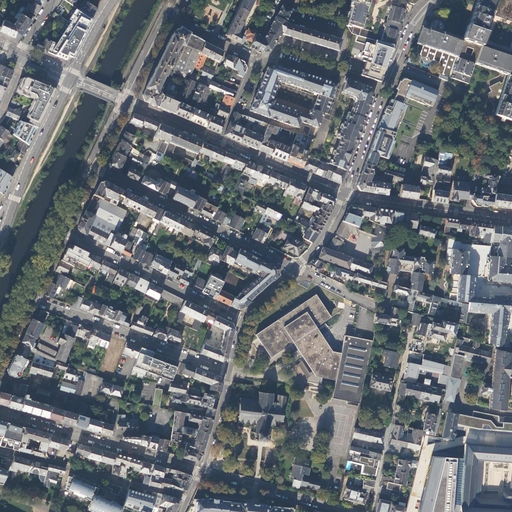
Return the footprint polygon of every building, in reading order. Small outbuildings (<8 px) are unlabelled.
[(242,0),(238,8),(248,12),(254,0),(242,0)] [(353,0),(349,11),(348,17),(346,23),(353,26),(361,28),(364,17),(365,17),(366,17),(366,16),(366,15),(366,14),(365,14),(368,1),(368,0),(353,0)] [(511,0),(496,0),(493,12),(511,18),(511,55),(485,46),(483,46),(481,45),(486,32),(466,25),(463,35),(464,36),(463,39),(456,58),(449,77),(466,83),(468,84),(475,64),(503,74),(505,74),(507,75),(511,76),(511,0)] [(474,0),(472,9),(466,25),(486,32),(491,15),(493,12),(496,0),(474,0)] [(92,18),(96,8),(87,2),(84,6),(81,10),(92,18)] [(29,10),(35,14),(41,6),(35,3),(34,5),(33,4),(29,10)] [(383,26),(384,27),(382,34),(380,42),(395,46),(405,9),(390,5),(386,21),(385,23),(384,23),(383,23),(383,24),(383,25),(383,26)] [(272,27),(266,39),(267,42),(266,43),(262,52),(272,50),(273,47),(272,46),(270,39),(286,7),(283,6),(277,17),(276,17),(271,26),(272,27)] [(22,12),(32,19),(35,14),(29,10),(25,7),(22,12)] [(287,24),(288,22),(287,22),(287,21),(287,20),(292,11),(286,7),(270,39),(272,46),(273,47),(278,37),(279,36),(281,37),(282,34),(287,24)] [(248,12),(238,8),(225,35),(239,42),(242,37),(237,34),(248,12)] [(51,42),(47,52),(52,54),(62,58),(67,60),(68,56),(74,58),(92,21),(91,20),(92,18),(81,10),(78,9),(77,11),(75,9),(69,19),(54,42),(51,42)] [(55,12),(51,17),(58,21),(61,17),(55,12)] [(3,21),(0,28),(0,31),(8,35),(15,38),(21,36),(31,21),(21,14),(15,24),(12,25),(9,23),(7,22),(4,20),(3,21)] [(430,27),(443,32),(444,31),(444,29),(445,28),(445,27),(444,24),(443,22),(442,21),(441,21),(439,20),(436,20),(435,20),(433,21),(431,23),(430,25),(430,27)] [(287,24),(282,34),(338,51),(341,40),(287,24)] [(419,45),(456,58),(463,39),(443,32),(430,27),(423,25),(416,44),(419,45)] [(361,28),(353,26),(352,34),(357,35),(380,42),(382,34),(361,28)] [(240,43),(242,44),(244,40),(247,41),(247,40),(252,42),(256,35),(257,32),(248,28),(247,31),(246,30),(243,36),(240,43)] [(165,91),(173,72),(185,45),(190,34),(180,30),(174,32),(142,96),(144,102),(158,107),(163,96),(165,91)] [(190,34),(185,45),(201,51),(205,42),(190,34)] [(262,38),(256,35),(252,42),(250,47),(257,50),(257,51),(261,53),(262,52),(266,43),(267,42),(266,39),(262,37),(262,38)] [(395,46),(380,42),(357,35),(355,42),(364,45),(361,57),(364,57),(362,61),(365,62),(385,68),(388,61),(389,61),(395,46)] [(42,50),(47,52),(51,42),(49,41),(45,39),(43,43),(38,41),(36,47),(42,50)] [(223,51),(205,42),(201,51),(194,68),(201,71),(203,66),(204,63),(206,56),(219,63),(223,51)] [(185,45),(173,72),(177,74),(189,80),(192,74),(194,68),(201,51),(185,45)] [(440,73),(449,77),(456,58),(419,45),(419,46),(418,49),(418,52),(419,54),(420,56),(422,57),(425,58),(427,58),(429,58),(430,61),(431,61),(433,61),(437,62),(439,63),(440,65),(441,68),(441,71),(440,73)] [(233,69),(238,59),(232,56),(232,58),(228,56),(223,64),(233,69)] [(244,62),(243,62),(238,59),(233,69),(239,71),(237,75),(243,77),(247,68),(245,64),(244,65),(244,64),(244,63),(244,62)] [(361,75),(379,81),(385,68),(365,62),(361,75)] [(261,83),(258,91),(273,96),(279,81),(318,95),(313,109),(312,109),(324,114),(326,114),(337,85),(330,83),(331,81),(319,78),(310,76),(310,75),(290,69),(288,74),(282,72),(284,67),(279,66),(276,65),(268,67),(265,74),(261,83)] [(203,66),(201,71),(202,71),(203,72),(213,76),(214,73),(215,71),(203,66)] [(8,68),(4,67),(0,76),(0,78),(4,80),(5,77),(10,79),(13,71),(8,68)] [(177,74),(173,72),(165,91),(172,94),(173,90),(170,89),(177,74)] [(197,76),(192,74),(189,80),(193,82),(194,79),(195,80),(197,76)] [(494,115),(507,75),(505,74),(503,82),(501,84),(499,82),(489,87),(492,91),(487,94),(492,104),(493,104),(495,106),(492,114),(494,115)] [(28,124),(37,127),(56,89),(49,85),(39,81),(30,78),(23,75),(16,92),(33,99),(26,117),(30,119),(28,124)] [(511,76),(507,75),(494,115),(501,118),(500,121),(504,122),(505,119),(509,120),(511,121),(511,76)] [(211,79),(203,76),(200,85),(204,86),(208,88),(211,79)] [(215,79),(212,78),(211,79),(208,88),(213,90),(216,91),(220,93),(223,86),(213,83),(215,79)] [(372,97),(374,94),(372,93),(370,88),(371,87),(346,79),(341,93),(354,98),(356,102),(351,114),(349,113),(346,121),(360,125),(363,118),(365,119),(368,109),(366,108),(369,100),(371,101),(372,97)] [(437,93),(438,91),(412,80),(411,81),(406,79),(405,79),(404,79),(403,80),(402,80),(401,82),(402,82),(396,96),(395,95),(394,100),(391,99),(388,106),(387,106),(386,107),(386,109),(390,110),(388,114),(385,113),(384,115),(383,115),(378,127),(379,127),(380,127),(396,132),(400,122),(400,123),(407,106),(404,105),(404,103),(406,104),(408,98),(425,105),(425,104),(432,106),(435,100),(433,99),(433,98),(435,98),(437,93)] [(195,82),(193,82),(189,80),(181,98),(187,100),(195,82)] [(0,101),(9,82),(7,81),(0,95),(0,101)] [(197,102),(204,86),(200,85),(199,84),(191,102),(196,104),(197,102)] [(213,90),(208,88),(204,86),(197,102),(202,104),(203,103),(209,90),(212,92),(213,90)] [(234,99),(237,92),(223,86),(220,93),(224,95),(225,95),(234,99)] [(318,128),(324,114),(312,109),(310,110),(308,115),(273,103),(274,101),(272,100),(273,96),(258,91),(256,98),(253,104),(252,104),(249,110),(270,118),(269,118),(298,128),(301,122),(318,128)] [(230,109),(234,99),(225,95),(221,104),(225,106),(224,107),(230,109)] [(175,101),(163,96),(158,107),(174,114),(179,103),(175,101)] [(26,107),(12,101),(10,104),(16,107),(17,106),(18,107),(25,110),(26,107)] [(174,114),(190,121),(195,109),(179,102),(179,103),(174,114)] [(206,128),(210,116),(207,114),(199,111),(202,104),(197,102),(196,104),(195,109),(190,121),(206,128)] [(215,115),(220,106),(217,104),(217,103),(216,102),(215,104),(213,109),(211,113),(215,115)] [(225,119),(230,109),(224,107),(220,106),(215,115),(217,116),(225,119)] [(14,110),(8,108),(6,115),(11,117),(17,119),(21,112),(14,109),(14,110)] [(243,115),(240,114),(234,112),(230,122),(239,125),(241,120),(239,120),(239,118),(242,119),(243,115)] [(155,130),(158,123),(152,121),(138,115),(133,113),(133,114),(132,116),(129,122),(142,128),(143,126),(155,130)] [(206,128),(220,133),(225,122),(216,118),(210,116),(206,128)] [(28,145),(37,127),(28,124),(17,119),(11,117),(6,124),(14,129),(13,131),(14,132),(13,135),(17,137),(28,145)] [(259,127),(261,122),(250,117),(248,121),(248,123),(259,127)] [(360,125),(346,121),(346,122),(344,122),(338,138),(342,140),(338,149),(336,148),(330,164),(346,170),(349,163),(346,162),(347,160),(350,161),(356,144),(353,143),(355,137),(358,138),(361,128),(359,127),(360,125)] [(245,129),(229,123),(224,135),(240,142),(245,129)] [(169,142),(174,130),(169,128),(159,124),(155,134),(154,136),(169,142)] [(263,137),(258,149),(271,155),(276,142),(273,141),(268,139),(271,133),(275,135),(277,128),(268,124),(263,137)] [(1,126),(0,126),(0,139),(3,141),(7,144),(9,141),(5,138),(7,135),(11,138),(12,136),(8,133),(9,132),(1,126)] [(393,141),(396,132),(380,127),(379,127),(378,131),(376,131),(373,140),(375,141),(375,142),(392,147),(394,141),(393,141)] [(245,129),(240,142),(258,149),(263,137),(261,135),(255,133),(256,132),(254,131),(253,132),(245,129)] [(198,151),(202,142),(196,139),(174,130),(169,142),(168,143),(163,156),(187,167),(187,168),(190,169),(193,162),(172,153),(176,145),(197,154),(198,151)] [(127,133),(124,131),(124,133),(120,139),(129,145),(134,136),(131,135),(127,133)] [(293,143),(296,134),(289,132),(286,140),(293,143)] [(302,168),(307,155),(308,152),(304,150),(307,143),(306,143),(308,137),(301,134),(297,133),(296,134),(293,143),(291,148),(286,161),(302,168)] [(13,177),(28,145),(17,137),(0,169),(5,173),(11,176),(13,177)] [(129,145),(120,139),(118,145),(114,152),(124,157),(130,146),(129,145)] [(387,159),(392,147),(375,142),(375,141),(373,140),(368,155),(370,156),(370,158),(369,158),(376,161),(378,156),(387,159)] [(162,157),(163,156),(168,143),(162,141),(156,155),(157,155),(155,159),(159,161),(161,157),(162,157)] [(212,157),(215,148),(209,145),(202,142),(198,151),(209,156),(207,161),(210,162),(212,157)] [(276,142),(271,155),(286,161),(291,148),(276,142)] [(222,161),(226,152),(221,150),(215,148),(212,157),(222,162),(222,161)] [(124,157),(114,152),(111,158),(108,164),(109,167),(113,169),(121,173),(125,166),(122,164),(125,158),(124,157)] [(127,159),(144,168),(150,158),(143,155),(139,152),(137,157),(130,154),(127,159)] [(232,163),(235,156),(229,153),(226,152),(222,161),(231,164),(232,163)] [(451,157),(452,154),(439,152),(437,162),(438,162),(437,166),(446,167),(447,158),(450,158),(451,157)] [(306,170),(311,157),(307,155),(302,168),(306,170)] [(244,168),(247,161),(240,158),(235,156),(232,163),(236,164),(234,168),(241,171),(242,167),(244,168)] [(375,165),(376,161),(369,158),(370,158),(367,157),(365,163),(372,165),(375,165)] [(438,162),(437,162),(430,158),(424,157),(421,171),(417,170),(415,177),(420,178),(419,183),(425,184),(427,183),(431,184),(431,186),(432,188),(433,188),(433,186),(435,175),(437,166),(438,162)] [(315,173),(321,161),(314,158),(309,171),(315,173)] [(250,176),(255,164),(250,162),(247,161),(244,168),(241,173),(249,177),(250,176)] [(315,173),(321,176),(326,163),(321,161),(315,173)] [(341,184),(346,170),(330,164),(326,163),(321,176),(341,184)] [(372,165),(365,163),(364,165),(357,186),(360,191),(373,193),(374,182),(369,182),(371,176),(371,173),(373,173),(372,165)] [(260,179),(264,168),(258,166),(255,164),(250,176),(259,180),(260,179)] [(129,166),(125,175),(131,178),(137,181),(141,173),(135,170),(135,169),(129,166)] [(446,167),(437,166),(435,175),(439,176),(440,175),(438,175),(439,172),(448,174),(447,177),(450,178),(451,168),(446,167)] [(223,186),(230,168),(228,167),(222,180),(216,176),(216,177),(214,181),(223,186)] [(404,176),(406,169),(397,167),(395,173),(404,176)] [(198,173),(192,170),(190,169),(187,168),(184,174),(195,179),(198,173)] [(267,182),(271,171),(267,169),(264,168),(260,179),(265,181),(264,182),(266,183),(267,182)] [(385,170),(384,170),(379,168),(377,175),(383,176),(382,180),(389,182),(390,178),(383,176),(385,170)] [(402,182),(404,176),(395,173),(386,170),(386,169),(385,168),(384,170),(385,170),(383,176),(390,178),(401,182),(402,182)] [(0,169),(0,193),(3,195),(4,196),(13,177),(11,176),(5,173),(0,169)] [(285,189),(290,179),(279,174),(271,171),(267,182),(274,185),(273,188),(277,189),(278,187),(285,189)] [(204,176),(214,181),(216,177),(206,172),(204,176)] [(144,177),(141,183),(149,187),(157,191),(163,180),(159,178),(158,180),(146,174),(144,177)] [(497,178),(498,176),(489,174),(485,174),(484,178),(489,179),(487,187),(482,187),(482,189),(480,196),(475,195),(473,194),(467,193),(466,199),(470,200),(476,206),(479,207),(480,206),(486,207),(487,206),(491,207),(495,194),(496,189),(496,184),(497,178)] [(163,180),(157,191),(164,194),(168,186),(176,190),(178,187),(179,184),(174,182),(175,179),(172,178),(172,176),(170,177),(171,179),(165,176),(163,180)] [(511,176),(502,176),(501,184),(511,184),(511,176)] [(242,195),(249,178),(247,177),(245,181),(241,179),(235,192),(241,195),(242,195)] [(302,192),(305,185),(296,182),(290,179),(285,189),(283,196),(285,196),(287,191),(295,195),(292,203),(297,205),(301,197),(299,196),(301,191),(302,192)] [(466,199),(467,193),(468,183),(453,181),(450,200),(458,201),(458,198),(466,199)] [(120,195),(122,190),(115,187),(105,182),(99,184),(96,189),(93,195),(102,199),(105,195),(111,198),(110,200),(106,198),(105,200),(115,205),(117,201),(116,200),(119,195),(120,195)] [(374,182),(373,193),(388,195),(389,184),(374,182)] [(399,196),(417,199),(419,187),(401,184),(399,196)] [(438,187),(433,186),(433,188),(431,201),(446,204),(449,187),(444,186),(443,191),(436,190),(436,189),(438,189),(438,187)] [(178,187),(176,190),(172,198),(181,203),(191,208),(197,196),(192,194),(193,191),(189,190),(188,192),(178,187)] [(318,201),(321,192),(314,189),(308,187),(302,201),(311,205),(313,199),(318,201)] [(140,213),(145,202),(142,200),(129,194),(122,190),(120,195),(123,197),(124,199),(122,203),(126,205),(126,206),(128,207),(128,206),(139,211),(138,212),(140,213)] [(335,199),(334,198),(333,197),(328,195),(321,192),(318,201),(315,207),(329,214),(333,207),(335,199)] [(511,196),(495,194),(491,207),(511,209),(511,196)] [(102,199),(93,195),(89,204),(85,211),(119,227),(126,212),(127,211),(115,205),(105,200),(102,199)] [(246,197),(242,195),(241,195),(238,201),(241,202),(241,201),(244,203),(246,197)] [(197,196),(191,208),(194,209),(200,212),(205,202),(206,200),(197,196)] [(294,221),(306,227),(318,233),(323,223),(329,214),(315,207),(311,205),(302,201),(294,221)] [(159,221),(164,211),(160,209),(145,202),(140,213),(135,222),(139,223),(144,213),(152,217),(159,221)] [(205,202),(200,212),(205,215),(212,218),(217,208),(205,202)] [(263,215),(266,207),(257,203),(255,208),(261,211),(260,214),(263,215)] [(349,208),(346,213),(360,217),(362,206),(354,205),(351,205),(349,206),(349,208)] [(362,206),(360,217),(361,218),(363,218),(364,215),(370,217),(369,219),(365,218),(365,219),(373,222),(373,217),(374,211),(375,208),(362,206)] [(279,218),(281,215),(266,207),(263,215),(259,222),(269,227),(271,224),(268,223),(265,222),(268,215),(278,221),(279,218)] [(217,208),(212,218),(215,219),(222,223),(226,214),(219,211),(220,209),(217,208)] [(377,211),(374,211),(373,217),(376,218),(375,221),(390,223),(391,221),(392,211),(377,208),(377,211)] [(119,227),(85,211),(81,219),(78,226),(80,232),(84,235),(109,247),(115,235),(117,231),(119,227)] [(180,230),(184,221),(179,219),(170,214),(164,211),(159,221),(158,223),(153,233),(155,234),(159,227),(158,226),(160,223),(160,222),(179,231),(180,230)] [(402,212),(392,211),(391,221),(393,222),(393,223),(397,226),(400,223),(402,212)] [(119,227),(117,231),(119,232),(128,213),(126,212),(119,227)] [(418,214),(404,212),(402,226),(416,228),(418,214)] [(360,217),(346,213),(342,221),(358,227),(361,218),(360,217)] [(235,215),(229,226),(232,228),(238,231),(244,219),(235,215)] [(446,218),(444,226),(443,234),(448,235),(449,232),(450,226),(457,228),(458,220),(446,218)] [(153,233),(158,223),(151,220),(150,224),(146,233),(152,236),(153,233)] [(471,222),(458,220),(457,228),(457,231),(461,232),(461,229),(470,230),(471,222)] [(191,236),(195,227),(190,224),(184,221),(180,230),(191,236)] [(358,227),(342,221),(336,233),(337,234),(345,238),(347,239),(347,238),(350,233),(358,236),(359,232),(367,235),(369,231),(358,227)] [(493,225),(471,222),(470,230),(468,237),(468,241),(471,242),(472,239),(472,236),(476,237),(477,234),(481,235),(482,234),(483,235),(485,235),(484,241),(482,241),(482,242),(486,243),(490,243),(490,242),(493,225)] [(391,233),(393,229),(391,229),(389,229),(389,228),(378,224),(374,233),(369,231),(367,235),(372,237),(370,242),(373,248),(378,249),(379,246),(384,248),(392,237),(390,237),(389,234),(391,233)] [(418,233),(433,238),(433,236),(435,237),(437,231),(435,231),(435,230),(420,225),(418,233)] [(511,227),(493,225),(490,242),(499,242),(497,257),(505,257),(511,258),(511,252),(511,227)] [(130,233),(140,238),(143,232),(133,227),(130,233)] [(212,242),(215,236),(205,231),(195,227),(191,236),(190,237),(208,246),(207,247),(209,248),(212,242)] [(315,238),(318,233),(306,227),(304,231),(306,231),(302,238),(303,238),(312,243),(315,238)] [(257,240),(263,243),(267,234),(256,228),(254,232),(252,231),(250,235),(250,237),(257,240)] [(115,235),(109,247),(113,249),(120,252),(126,240),(123,239),(124,237),(125,235),(123,234),(122,236),(121,238),(115,235)] [(337,234),(334,238),(340,242),(342,243),(345,238),(337,234)] [(309,247),(312,243),(303,238),(301,243),(289,237),(284,246),(286,248),(290,249),(289,251),(298,255),(303,245),(309,247)] [(334,238),(333,237),(332,240),(326,249),(322,248),(318,257),(356,271),(356,270),(369,275),(373,266),(369,264),(368,264),(335,252),(340,242),(334,238)] [(131,243),(126,240),(120,252),(124,254),(129,257),(132,252),(128,250),(131,243)] [(186,253),(192,242),(189,240),(183,251),(186,253)] [(137,248),(132,258),(135,259),(140,262),(144,252),(147,247),(143,245),(141,250),(137,248)] [(73,246),(71,250),(67,248),(61,261),(71,266),(74,267),(76,262),(87,267),(88,265),(93,255),(73,246)] [(231,265),(237,254),(231,251),(232,249),(226,246),(223,253),(220,260),(231,265)] [(378,249),(373,248),(368,264),(369,264),(373,266),(376,259),(384,248),(379,246),(378,249)] [(220,260),(223,253),(212,247),(207,257),(212,259),(212,260),(213,261),(214,260),(219,263),(220,260)] [(278,276),(277,267),(269,264),(269,265),(262,261),(262,262),(259,261),(260,259),(239,248),(237,252),(238,252),(237,254),(231,265),(223,282),(222,284),(239,292),(237,297),(236,296),(235,298),(233,297),(229,306),(236,309),(244,307),(249,302),(246,298),(250,295),(252,298),(268,284),(265,280),(269,277),(272,281),(278,276)] [(421,292),(423,277),(426,274),(431,275),(432,274),(434,261),(424,260),(424,258),(420,257),(420,259),(418,259),(418,258),(404,256),(404,252),(402,252),(403,249),(393,248),(392,257),(393,257),(393,259),(390,259),(390,260),(389,260),(387,273),(396,274),(397,272),(398,272),(399,271),(409,272),(411,274),(410,281),(412,281),(411,289),(418,291),(421,292)] [(452,249),(449,274),(459,275),(465,275),(466,269),(467,268),(467,264),(466,264),(467,254),(468,251),(452,249)] [(144,252),(140,262),(141,263),(146,265),(149,267),(154,256),(144,252)] [(159,254),(152,268),(154,269),(156,270),(162,258),(163,256),(159,254)] [(96,257),(93,255),(88,265),(98,270),(101,263),(102,260),(96,257)] [(505,257),(497,257),(489,256),(487,277),(489,278),(490,278),(490,281),(511,282),(511,264),(510,266),(505,266),(505,265),(504,265),(504,264),(505,257)] [(162,258),(156,270),(162,273),(165,274),(171,262),(162,258)] [(322,270),(326,264),(318,260),(314,258),(306,265),(317,272),(320,268),(322,270)] [(197,259),(193,269),(197,271),(201,261),(197,259)] [(105,261),(102,260),(101,263),(102,264),(100,268),(104,270),(102,273),(105,274),(107,271),(108,272),(111,264),(105,261)] [(58,266),(56,271),(66,276),(71,266),(61,261),(58,266)] [(171,262),(165,274),(170,277),(175,279),(177,273),(181,275),(183,272),(185,267),(181,265),(180,267),(171,262)] [(114,266),(111,264),(108,272),(111,273),(110,276),(109,276),(107,280),(111,283),(118,268),(114,266)] [(125,271),(120,269),(114,280),(123,284),(124,282),(128,274),(129,273),(125,271)] [(181,275),(179,281),(181,282),(187,285),(189,280),(185,278),(186,277),(188,277),(190,273),(185,270),(183,273),(183,272),(181,275)] [(368,278),(363,276),(356,273),(355,274),(354,273),(353,275),(349,274),(343,285),(346,286),(350,279),(370,284),(372,279),(368,278)] [(131,275),(128,274),(124,282),(129,284),(129,285),(129,287),(131,287),(131,286),(134,288),(139,278),(134,276),(131,274),(131,275)] [(57,280),(55,285),(58,286),(61,288),(66,291),(69,286),(67,285),(70,280),(60,275),(57,280)] [(474,276),(465,275),(459,275),(456,302),(468,303),(467,311),(477,312),(478,297),(475,297),(473,298),(471,298),(472,294),(473,294),(473,290),(472,290),(474,276)] [(215,299),(219,290),(222,284),(223,282),(209,276),(206,282),(201,292),(207,295),(215,299)] [(144,280),(139,278),(134,288),(145,293),(150,284),(144,280)] [(195,289),(201,292),(206,282),(197,278),(192,288),(195,289)] [(387,283),(372,279),(370,284),(383,288),(385,289),(387,283)] [(44,295),(52,298),(55,292),(58,286),(55,285),(50,282),(44,295)] [(156,286),(150,284),(145,293),(157,299),(159,296),(162,289),(156,286)] [(416,299),(418,291),(411,289),(394,285),(393,292),(408,296),(405,309),(413,311),(414,307),(416,299)] [(182,307),(185,301),(173,295),(162,289),(159,296),(178,305),(178,306),(182,307)] [(229,306),(233,297),(219,290),(215,299),(223,303),(229,306)] [(431,304),(433,295),(421,292),(418,291),(416,299),(431,304)] [(336,381),(341,353),(332,351),(320,334),(318,331),(317,329),(316,328),(331,317),(328,313),(316,294),(300,304),(299,303),(277,318),(278,320),(255,335),(260,342),(271,358),(293,343),(295,345),(297,349),(300,353),(309,367),(311,370),(315,376),(321,377),(336,381)] [(438,311),(440,302),(448,304),(449,300),(433,295),(431,304),(428,314),(440,317),(441,312),(438,311)] [(489,298),(478,297),(477,312),(488,313),(491,313),(492,313),(491,323),(505,325),(507,311),(511,311),(511,304),(507,304),(508,297),(495,295),(493,297),(493,299),(489,298)] [(72,306),(79,308),(84,299),(78,296),(72,306)] [(97,315),(101,306),(84,299),(79,308),(90,313),(97,315)] [(456,302),(449,300),(448,304),(461,307),(458,322),(465,324),(467,311),(468,303),(456,302)] [(204,318),(207,312),(201,309),(185,301),(182,307),(175,321),(181,323),(186,314),(196,319),(192,329),(197,332),(199,328),(204,318)] [(105,318),(117,323),(122,313),(118,311),(117,312),(115,311),(114,313),(107,310),(108,308),(106,307),(107,306),(102,304),(101,306),(97,315),(105,318)] [(132,312),(139,316),(143,308),(136,304),(132,312)] [(374,323),(376,323),(396,326),(399,309),(392,308),(391,316),(375,314),(375,315),(374,317),(374,323)] [(37,309),(32,319),(42,323),(47,313),(37,309)] [(122,325),(127,327),(130,321),(125,319),(127,314),(122,312),(122,313),(117,323),(122,325)] [(213,322),(216,316),(211,313),(207,312),(204,318),(213,322)] [(414,313),(411,325),(417,326),(418,326),(421,315),(414,313)] [(201,351),(200,354),(211,358),(222,362),(227,359),(232,337),(234,329),(232,324),(224,320),(216,316),(213,322),(208,332),(205,339),(205,340),(201,351)] [(134,329),(141,332),(148,319),(142,317),(141,320),(139,319),(137,323),(133,322),(130,328),(134,329)] [(146,333),(151,336),(153,330),(151,329),(152,327),(149,326),(148,328),(146,327),(147,323),(148,324),(150,319),(148,318),(148,319),(141,332),(146,333)] [(29,326),(25,334),(35,338),(36,339),(43,324),(42,323),(32,319),(29,326)] [(179,327),(181,323),(175,321),(171,329),(167,339),(173,341),(173,340),(174,340),(179,342),(182,336),(177,334),(178,332),(176,331),(178,326),(179,327)] [(457,324),(442,321),(441,324),(432,322),(431,324),(429,324),(427,329),(426,329),(427,325),(420,323),(416,335),(424,337),(424,335),(428,336),(428,337),(444,341),(446,334),(454,336),(457,324)] [(504,346),(505,325),(491,323),(491,330),(490,344),(495,344),(495,345),(501,346),(500,347),(502,347),(503,347),(504,346)] [(71,324),(67,335),(74,339),(75,335),(78,327),(71,324)] [(79,325),(78,327),(75,335),(83,338),(84,337),(89,339),(93,330),(85,327),(79,325)] [(50,339),(54,330),(47,326),(43,335),(50,339)] [(167,339),(171,329),(166,327),(165,329),(158,326),(153,336),(159,339),(166,341),(167,339)] [(96,331),(93,330),(89,339),(87,347),(90,348),(91,346),(94,348),(96,344),(100,332),(96,331)] [(104,334),(100,332),(96,344),(106,348),(110,336),(104,334)] [(21,342),(31,347),(35,338),(25,334),(23,338),(21,342)] [(39,343),(36,349),(56,360),(64,363),(65,363),(74,339),(67,335),(65,334),(64,335),(63,334),(61,338),(59,337),(57,341),(61,343),(58,352),(39,343)] [(341,353),(336,381),(333,398),(359,404),(372,340),(364,339),(361,338),(357,338),(354,337),(345,335),(341,353)] [(118,339),(112,337),(108,348),(119,352),(123,341),(118,339)] [(462,357),(488,363),(491,353),(478,350),(480,342),(474,340),(472,348),(461,346),(463,338),(460,337),(456,340),(455,343),(454,348),(454,350),(452,356),(447,378),(448,378),(445,390),(444,394),(443,400),(453,403),(456,386),(459,387),(461,380),(458,379),(462,357)] [(35,352),(36,349),(31,347),(21,342),(17,349),(15,354),(25,359),(27,356),(28,356),(30,353),(29,352),(30,350),(35,352)] [(133,345),(126,342),(122,354),(136,359),(137,358),(141,348),(133,345)] [(147,350),(141,348),(137,358),(149,363),(153,352),(147,350)] [(48,386),(51,377),(54,367),(55,361),(56,360),(36,349),(35,352),(32,360),(28,373),(35,375),(36,372),(44,375),(43,377),(41,385),(48,386)] [(399,353),(384,349),(383,355),(387,356),(385,366),(395,369),(399,353)] [(499,410),(506,410),(508,390),(509,378),(510,361),(511,353),(495,349),(494,362),(491,384),(490,396),(488,409),(497,409),(497,408),(499,408),(499,410)] [(159,355),(153,352),(149,363),(149,365),(152,366),(153,363),(156,364),(157,360),(161,362),(163,356),(159,355)] [(14,377),(26,380),(28,373),(32,360),(25,359),(15,354),(10,363),(7,370),(10,376),(14,377)] [(172,360),(167,358),(164,368),(166,369),(166,368),(167,368),(167,367),(174,369),(177,361),(172,360)] [(66,371),(67,365),(63,364),(64,363),(56,360),(55,361),(57,362),(55,368),(54,367),(51,377),(54,378),(57,379),(60,369),(66,371)] [(311,376),(301,361),(293,367),(303,382),(311,376)] [(401,381),(416,384),(419,370),(442,375),(444,365),(423,361),(422,366),(405,362),(401,381)] [(189,366),(182,363),(179,372),(192,377),(196,368),(189,366)] [(80,396),(85,378),(79,376),(75,375),(77,371),(69,368),(70,365),(68,364),(67,365),(66,371),(64,377),(74,380),(77,381),(78,382),(74,394),(80,396)] [(207,373),(196,368),(192,377),(192,378),(210,385),(209,390),(220,392),(222,383),(219,377),(207,373)] [(35,375),(28,373),(26,380),(29,381),(33,382),(35,375)] [(97,400),(99,392),(103,379),(97,376),(96,376),(87,373),(85,378),(80,396),(83,397),(85,397),(87,394),(91,380),(94,378),(95,381),(91,395),(91,399),(97,400)] [(369,387),(390,391),(392,379),(381,376),(381,374),(376,373),(376,375),(372,374),(369,387)] [(111,394),(113,386),(114,382),(112,381),(111,381),(110,384),(105,383),(106,380),(103,379),(99,392),(110,395),(111,394)] [(0,404),(7,407),(10,396),(14,382),(6,380),(1,383),(0,383),(0,389),(3,390),(6,391),(9,383),(10,383),(8,392),(8,395),(0,392),(0,404)] [(171,384),(168,391),(173,392),(183,394),(187,395),(189,387),(190,383),(183,381),(182,385),(187,386),(187,387),(171,384)] [(444,394),(445,390),(416,384),(401,381),(399,391),(398,395),(400,398),(397,400),(396,405),(405,406),(405,403),(403,400),(404,395),(413,397),(428,401),(438,403),(440,393),(444,394)] [(490,396),(491,384),(480,382),(479,387),(477,393),(481,394),(490,396)] [(16,410),(20,411),(24,398),(25,393),(27,386),(23,385),(21,384),(17,396),(22,397),(21,399),(10,396),(7,407),(16,410)] [(239,391),(251,393),(252,385),(240,384),(239,391)] [(111,394),(120,396),(122,388),(113,386),(111,394)] [(187,395),(200,397),(202,390),(189,387),(187,395)] [(42,402),(46,403),(50,392),(44,391),(38,389),(35,400),(42,402)] [(269,434),(270,427),(275,427),(276,428),(277,427),(276,426),(277,422),(283,422),(284,421),(283,421),(283,420),(284,410),(285,410),(285,409),(284,409),(286,396),(277,395),(276,403),(272,402),(273,395),(273,394),(272,393),(271,394),(260,392),(258,391),(257,392),(259,393),(258,401),(251,400),(241,399),(240,397),(239,398),(240,399),(240,401),(239,403),(238,403),(238,405),(239,405),(239,407),(238,413),(238,416),(237,416),(238,418),(237,422),(236,422),(237,424),(238,423),(239,423),(256,425),(255,432),(254,432),(253,434),(256,434),(255,435),(255,436),(256,437),(257,438),(257,439),(255,439),(255,441),(258,441),(264,441),(264,442),(266,442),(267,440),(265,440),(266,435),(268,435),(268,436),(269,435),(269,434)] [(183,394),(173,392),(172,402),(181,403),(185,403),(186,402),(200,405),(200,406),(205,407),(207,399),(202,398),(200,397),(187,395),(183,394)] [(204,393),(202,398),(207,399),(205,407),(207,407),(211,408),(214,396),(204,393)] [(39,416),(47,419),(51,407),(51,406),(24,398),(20,411),(25,412),(39,416)] [(190,414),(198,416),(199,413),(196,413),(196,412),(187,411),(187,408),(183,407),(183,409),(180,408),(179,406),(177,406),(175,411),(176,411),(186,413),(190,414)] [(61,423),(64,411),(51,407),(47,419),(53,420),(61,423)] [(211,408),(207,407),(205,417),(213,419),(214,414),(216,409),(211,408)] [(79,428),(86,430),(89,418),(84,417),(85,416),(86,410),(80,409),(78,415),(74,426),(79,428)] [(472,410),(472,411),(471,417),(465,416),(459,414),(457,419),(457,422),(457,423),(457,424),(458,424),(476,428),(511,431),(511,423),(498,422),(499,417),(499,415),(488,413),(472,410)] [(66,424),(74,426),(78,415),(64,411),(61,423),(66,424)] [(185,416),(186,413),(176,411),(172,431),(180,433),(181,427),(183,415),(185,416)] [(457,422),(457,419),(459,414),(447,411),(441,439),(453,441),(453,439),(454,439),(454,437),(454,435),(456,432),(455,431),(456,430),(456,427),(456,426),(457,424),(457,423),(457,422)] [(425,435),(435,437),(439,418),(436,417),(436,414),(435,414),(427,413),(425,419),(424,423),(423,431),(424,431),(423,433),(425,435)] [(188,420),(200,423),(202,417),(198,416),(190,414),(188,420)] [(126,423),(121,423),(121,415),(118,415),(116,430),(121,430),(137,431),(138,424),(137,424),(129,424),(129,423),(126,423)] [(211,427),(213,419),(205,417),(202,417),(200,423),(199,431),(209,433),(211,427)] [(402,418),(395,417),(393,424),(400,425),(402,418)] [(92,431),(100,434),(103,423),(89,418),(86,430),(92,431)] [(13,449),(18,450),(25,427),(13,424),(6,422),(2,436),(0,443),(0,445),(5,447),(7,442),(8,442),(8,443),(8,444),(9,445),(10,446),(11,446),(12,445),(13,444),(14,445),(13,449)] [(105,435),(111,437),(113,425),(103,423),(100,434),(105,435)] [(407,442),(406,441),(404,441),(405,437),(406,437),(407,435),(400,434),(402,428),(402,426),(399,426),(394,425),(392,434),(390,444),(406,448),(407,442)] [(48,445),(51,435),(47,434),(40,432),(32,429),(25,427),(18,450),(24,451),(25,448),(28,437),(41,441),(39,448),(32,447),(31,447),(30,449),(30,453),(45,457),(48,445)] [(195,430),(181,427),(180,433),(181,433),(180,433),(182,433),(190,435),(193,435),(195,431),(195,430)] [(371,441),(373,432),(362,430),(359,429),(354,427),(351,438),(371,442),(371,441)] [(406,448),(418,450),(421,441),(420,440),(422,431),(413,429),(411,438),(407,438),(406,441),(407,442),(406,448)] [(180,433),(172,431),(171,441),(180,443),(182,433),(180,433),(181,433),(180,433)] [(193,435),(190,435),(188,440),(193,441),(195,436),(197,436),(194,445),(192,444),(191,446),(203,452),(205,448),(207,441),(209,433),(199,431),(199,432),(195,431),(193,435)] [(373,432),(371,441),(382,443),(384,435),(373,432)] [(48,445),(58,448),(61,438),(55,436),(51,435),(48,445)] [(147,447),(151,437),(141,435),(140,438),(123,437),(122,440),(135,443),(147,447)] [(151,448),(155,450),(158,439),(159,437),(152,435),(151,437),(147,447),(151,448)] [(58,448),(64,450),(69,448),(71,440),(65,439),(61,438),(58,448)] [(164,452),(165,452),(169,441),(158,439),(155,450),(164,452)] [(88,457),(91,446),(84,444),(78,442),(74,453),(88,457)] [(511,511),(511,446),(464,443),(464,444),(463,458),(459,511),(511,511)] [(198,462),(201,457),(193,455),(194,453),(190,452),(188,451),(189,449),(189,446),(190,445),(185,444),(183,449),(185,450),(183,458),(188,459),(198,462)] [(100,461),(103,450),(96,448),(91,446),(88,457),(87,460),(89,460),(89,458),(95,459),(95,462),(99,463),(100,461)] [(202,455),(203,452),(191,446),(189,446),(189,449),(191,450),(190,452),(194,453),(193,455),(201,457),(202,455)] [(368,458),(369,450),(350,446),(348,453),(368,458)] [(113,465),(113,464),(116,453),(108,451),(103,450),(100,461),(113,465)] [(378,460),(379,461),(380,454),(379,454),(380,451),(375,450),(375,452),(369,450),(368,458),(377,460),(378,460)] [(130,468),(139,471),(142,461),(127,456),(116,453),(113,464),(119,465),(120,461),(123,462),(123,463),(125,464),(124,467),(128,468),(129,465),(130,465),(130,468)] [(368,458),(348,453),(347,456),(347,458),(346,461),(363,465),(361,473),(373,476),(374,471),(377,460),(368,458)] [(459,511),(463,458),(432,455),(417,511),(459,511)] [(0,483),(3,484),(9,471),(4,469),(5,464),(6,464),(7,463),(8,459),(5,459),(5,460),(2,459),(3,457),(0,456),(0,483)] [(27,471),(32,460),(23,458),(15,456),(12,462),(10,467),(27,471)] [(309,462),(295,458),(293,465),(294,465),(290,479),(293,480),(291,488),(299,490),(300,486),(318,491),(320,483),(309,481),(309,479),(302,477),(302,475),(308,476),(310,469),(303,467),(303,465),(308,466),(309,462)] [(406,458),(405,461),(410,462),(411,462),(410,466),(417,468),(418,461),(406,458)] [(398,459),(396,471),(407,474),(409,468),(410,467),(410,466),(411,462),(410,462),(405,461),(398,459)] [(41,481),(44,482),(45,479),(48,468),(43,467),(44,463),(38,462),(32,460),(27,471),(31,472),(30,472),(39,474),(39,477),(41,481)] [(151,474),(154,464),(147,462),(142,461),(139,471),(145,472),(144,475),(145,476),(143,483),(145,483),(149,484),(151,474)] [(64,474),(66,468),(56,466),(49,464),(48,468),(45,479),(50,481),(56,483),(58,478),(51,476),(53,471),(64,474)] [(117,475),(125,478),(128,468),(124,467),(119,465),(113,464),(113,465),(111,474),(117,475)] [(163,474),(165,467),(159,466),(154,464),(151,474),(162,477),(163,474)] [(173,477),(188,482),(192,475),(178,471),(165,467),(163,474),(167,475),(168,471),(174,473),(173,477)] [(383,476),(382,481),(388,482),(401,485),(404,486),(407,474),(396,471),(394,479),(383,476)] [(159,487),(162,477),(151,474),(149,484),(154,485),(159,487)] [(121,511),(122,510),(122,509),(122,508),(114,505),(105,500),(103,499),(107,489),(99,485),(98,488),(97,487),(94,486),(95,485),(91,483),(91,482),(87,480),(77,476),(76,477),(72,476),(72,477),(68,476),(64,489),(71,492),(70,493),(84,499),(85,497),(91,500),(88,507),(88,509),(93,511),(121,511)] [(177,491),(184,493),(185,489),(171,482),(172,479),(162,477),(159,487),(162,488),(177,491)] [(185,489),(186,490),(188,486),(190,483),(188,482),(173,477),(172,479),(171,482),(185,489)] [(359,486),(361,479),(355,478),(353,485),(355,486),(354,486),(353,487),(351,487),(346,486),(344,492),(346,492),(344,499),(345,500),(353,502),(358,486),(359,486)] [(373,488),(374,481),(373,481),(371,481),(369,481),(364,480),(361,479),(359,486),(362,487),(363,485),(369,487),(373,488)] [(399,492),(401,485),(388,482),(386,489),(399,492)] [(112,492),(118,495),(122,487),(113,484),(107,483),(106,487),(113,489),(112,492)] [(358,486),(353,502),(360,504),(363,505),(364,499),(366,500),(369,489),(369,487),(363,485),(362,487),(359,486),(358,486)] [(150,511),(153,506),(156,497),(129,489),(126,498),(122,509),(122,510),(125,511),(150,511)] [(406,511),(417,511),(421,493),(413,491),(412,496),(410,495),(406,511)] [(175,511),(181,499),(169,496),(158,493),(156,497),(153,506),(165,509),(163,511),(175,511)] [(122,508),(122,509),(126,498),(118,495),(114,505),(122,508)] [(187,511),(289,511),(290,511),(291,511),(292,508),(266,506),(266,505),(259,504),(259,505),(252,504),(253,503),(246,502),(245,504),(222,501),(222,500),(208,499),(208,500),(202,499),(201,500),(193,499),(187,511)] [(388,511),(391,502),(383,500),(382,504),(378,503),(375,511),(388,511)]
